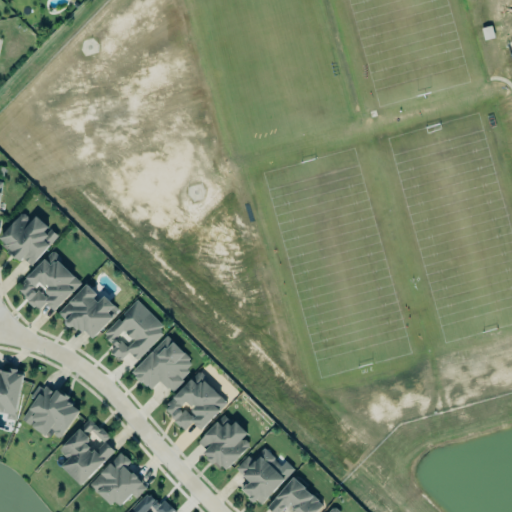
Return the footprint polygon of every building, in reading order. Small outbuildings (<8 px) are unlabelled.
[(36,214),(48,225),(44,229),(47,232),(51,228),(58,234),(31,264),(22,257),(20,259),(16,255),(14,257),(7,250),(7,249),(1,243),(4,240),(0,236),(20,213),(24,212),(27,215),(27,219),(30,221),(36,214)] [(28,298),(25,297),(25,294),(19,288),(21,285),(19,283),(52,250),(56,251),(61,257),(61,262),(81,281),(54,308),(45,300),(38,307),(34,304),(33,305),(27,299),(28,298)] [(104,295),(100,299),(85,284),(58,312),(89,341),(119,310),(104,295)] [(137,358),(162,332),(161,331),(161,329),(159,327),(162,324),(137,298),(104,332),(106,334),(104,336),(110,342),(111,341),(115,344),(110,350),(116,356),(117,355),(120,359),(128,350),(137,358)] [(131,370),(167,335),(190,357),(188,359),(190,362),(185,368),(188,370),(180,377),(182,379),(172,389),(169,385),(167,386),(159,378),(149,387),(147,385),(146,385),(142,381),(140,382),(134,376),(135,375),(131,370)] [(0,409),(7,411),(6,417),(14,418),(23,370),(17,369),(17,367),(9,365),(8,369),(0,367),(0,409)] [(227,401),(203,378),(205,374),(201,371),(198,371),(195,373),(173,396),(166,403),(168,405),(165,408),(172,414),(172,416),(173,417),(175,417),(174,419),(180,426),(181,425),(185,429),(193,420),(201,428),(227,401)] [(80,409),(62,435),(57,436),(54,434),(53,431),(49,437),(31,424),(29,423),(20,417),(34,398),(30,395),(38,384),(43,387),(45,384),(54,390),(57,386),(69,395),(67,398),(73,402),(72,404),(80,409)] [(222,464),(218,467),(213,462),(207,457),(208,456),(204,450),(205,448),(198,441),(218,420),(224,414),(232,422),(236,419),(247,431),(241,438),(243,438),(245,438),(248,441),(248,445),(242,452),(226,468),(222,464)] [(61,466),(81,485),(114,450),(104,441),(109,436),(89,417),(59,449),(68,458),(61,466)] [(240,488),(249,480),(236,468),(248,454),(252,458),(264,446),(274,455),(274,458),(289,473),(281,481),(266,498),(260,504),(256,499),(253,501),(240,488)] [(126,467),(131,461),(120,452),(90,484),(117,509),(131,494),(135,498),(146,486),(126,467)] [(273,511),(267,506),(279,492),(294,476),(306,486),(305,487),(310,491),(319,499),(318,500),(322,504),(315,511),(273,511)] [(170,511),(173,509),(163,499),(159,504),(146,492),(127,511),(170,511)]
